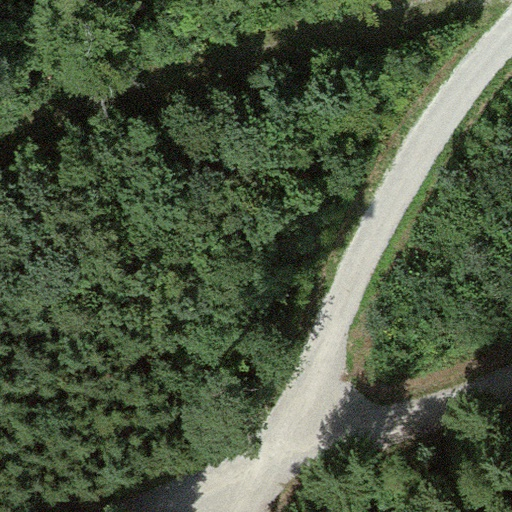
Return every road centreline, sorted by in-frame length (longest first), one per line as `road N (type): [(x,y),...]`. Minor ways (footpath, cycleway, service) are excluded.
road 1 (track): [(511,25),(429,134),(352,277),(249,511)]
road 2 (track): [(452,0),(0,142)]
road 3 (track): [(511,381),(143,511)]
